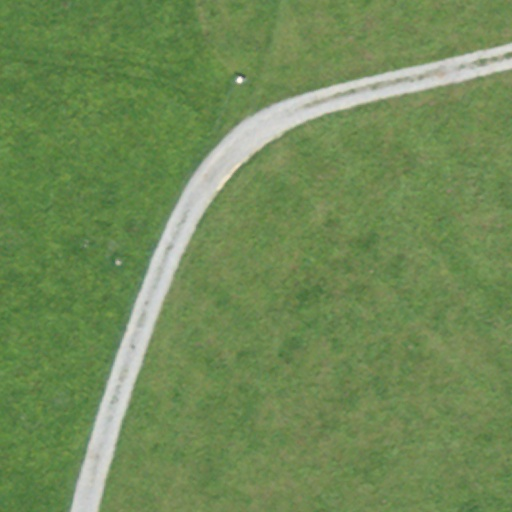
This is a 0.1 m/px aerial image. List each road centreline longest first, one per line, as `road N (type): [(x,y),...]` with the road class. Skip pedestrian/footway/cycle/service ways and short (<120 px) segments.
road 1 (track): [(87,511),(176,234),(237,141)]
road 2 (track): [(237,141),(339,99),(511,61)]
